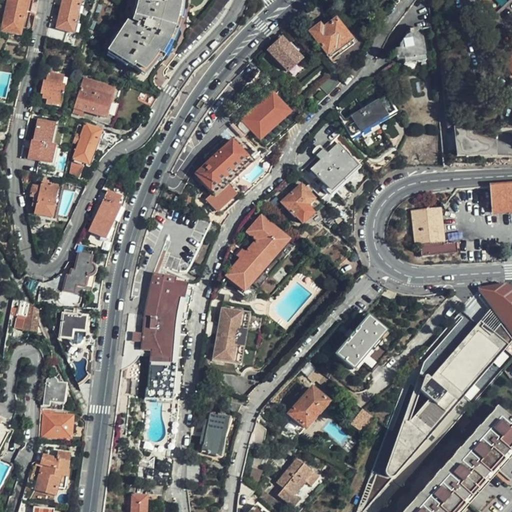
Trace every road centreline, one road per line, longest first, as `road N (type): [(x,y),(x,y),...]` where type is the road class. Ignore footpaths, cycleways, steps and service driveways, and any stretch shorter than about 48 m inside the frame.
road 1 (residential): [(44,0),(12,147),(28,258),(41,272),(59,260),(112,154),(141,138),(176,75),(239,0)]
road 2 (secondary): [(88,511),(122,275),(143,205),(203,92),(285,6)]
road 3 (unclassified): [(511,175),(415,182),(388,198),(374,227),(379,257),(404,275),(511,272)]
